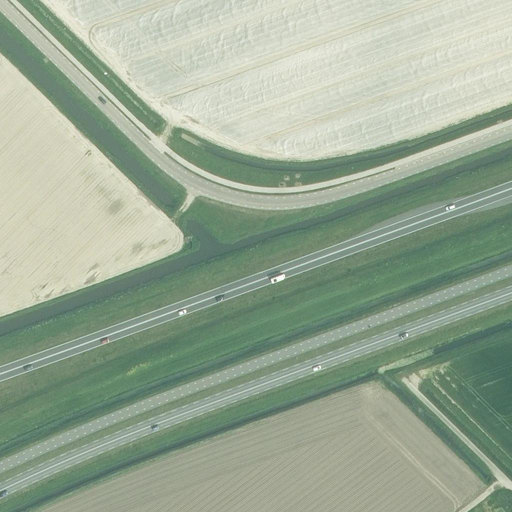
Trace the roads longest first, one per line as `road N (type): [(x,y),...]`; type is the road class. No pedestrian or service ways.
road 1 (secondary): [(0,3),(172,170),(244,201),(314,199),(511,133)]
road 2 (secondary): [(0,491),(134,432),(511,293)]
road 3 (unclassified): [(511,270),(0,468)]
road 4 (trunk): [(511,188),(0,373)]
road 5 (track): [(511,485),(405,379)]
